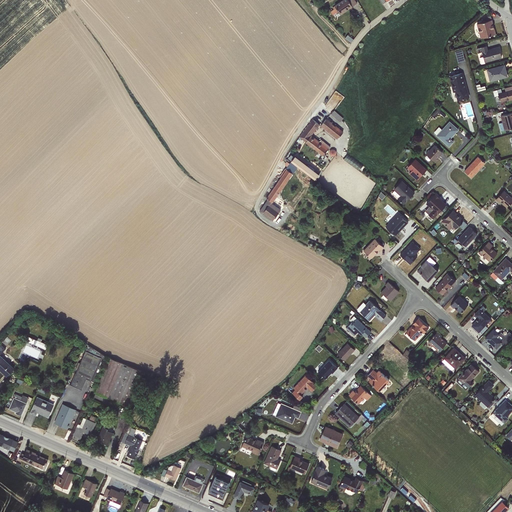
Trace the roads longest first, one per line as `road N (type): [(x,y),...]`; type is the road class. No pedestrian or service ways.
road 1 (residential): [(403,0),(358,38),(255,206)]
road 2 (residential): [(0,422),(210,511)]
road 3 (residential): [(419,297),(319,407),(304,443)]
road 4 (residential): [(511,380),(419,297)]
